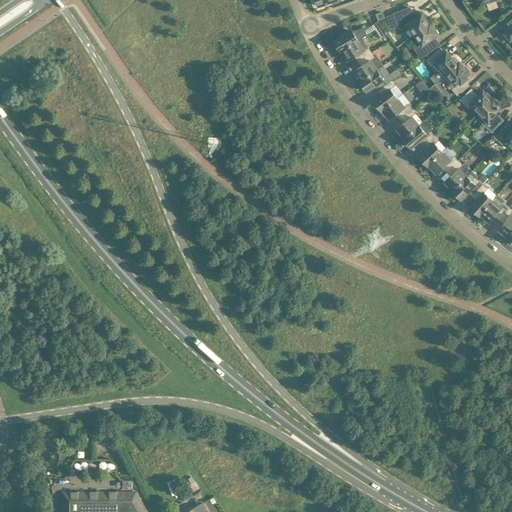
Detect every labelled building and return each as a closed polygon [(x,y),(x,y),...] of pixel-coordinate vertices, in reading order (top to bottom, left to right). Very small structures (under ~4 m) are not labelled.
[(429,24),(425,18),(426,17),(422,11),(418,14),(419,15),(416,17),(409,7),(394,13),(393,14),(398,27),(399,27),(409,29),(410,28),(415,34),(429,24)] [(374,26),(381,37),(387,34),(379,23),(374,26)] [(430,23),(429,24),(415,34),(422,44),(415,49),(422,58),(437,46),(433,41),(435,40),(433,37),(438,34),(430,23)] [(353,31),(352,30),(334,41),(340,51),(358,40),(362,38),(367,35),(363,27),(353,31)] [(368,47),(362,38),(358,40),(340,51),(345,58),(346,57),(348,60),(357,54),(360,59),(371,52),(368,47)] [(461,62),(457,57),(455,56),(453,55),(451,56),(447,51),(442,55),(439,50),(428,59),(432,64),(433,63),(444,76),(461,62)] [(377,69),(383,65),(377,55),(374,57),(371,52),(360,59),(363,64),(355,70),(357,73),(355,74),(360,81),(377,69)] [(465,76),(469,73),(468,72),(470,71),(465,66),(464,67),(462,65),(463,64),(461,62),(444,76),(444,77),(448,81),(449,82),(451,82),(453,81),(457,86),(453,89),(458,94),(469,85),(464,80),(467,78),(465,76)] [(377,84),(380,89),(391,81),(387,76),(383,79),(377,69),(360,81),(366,91),(377,84)] [(381,110),(397,98),(390,89),(394,86),(391,81),(380,89),(384,93),(374,101),(381,110)] [(487,92),(486,94),(483,91),(478,96),(471,89),(461,99),(469,108),(472,105),(479,112),(492,100),(490,98),(492,97),(487,92)] [(402,117),(412,109),(408,104),(404,107),(398,98),(397,98),(381,110),(386,117),(387,116),(389,119),(398,112),(402,117)] [(493,98),(492,100),(479,112),(486,119),(483,123),(491,131),(503,120),(497,113),(501,109),(497,105),(499,104),(493,98)] [(411,117),(415,113),(412,109),(402,117),(405,121),(397,128),(399,131),(398,132),(403,138),(418,126),(411,117)] [(433,129),(429,123),(426,120),(423,123),(422,122),(418,126),(403,138),(411,147),(420,139),(424,144),(434,135),(431,131),(433,129)] [(511,141),(511,130),(511,131),(506,126),(496,137),(506,146),(511,141)] [(427,165),(442,151),(435,143),(438,139),(434,135),(424,144),(428,148),(419,157),(427,165)] [(444,165),(448,170),(458,160),(454,156),(450,160),(442,151),(427,165),(433,171),(434,170),(437,173),(444,165)] [(458,168),(462,165),(467,159),(463,155),(458,160),(448,170),(453,174),(445,181),(448,184),(447,185),(452,191),(467,176),(458,168)] [(470,190),(474,194),(483,184),(475,177),(472,181),(467,176),(452,191),(461,199),(470,190)] [(479,215),(493,199),(484,192),(487,188),(483,184),(474,194),(478,198),(470,207),(479,215)] [(509,207),(505,204),(507,201),(498,193),(493,199),(479,215),(485,220),(486,219),(489,221),(496,213),(501,217),(509,207)] [(511,203),(509,207),(501,217),(505,221),(499,229),(502,231),(500,233),(507,238),(511,231),(511,203)] [(63,492),(62,511),(147,511),(136,493),(63,492)] [(206,511),(202,503),(184,511),(206,511)]
